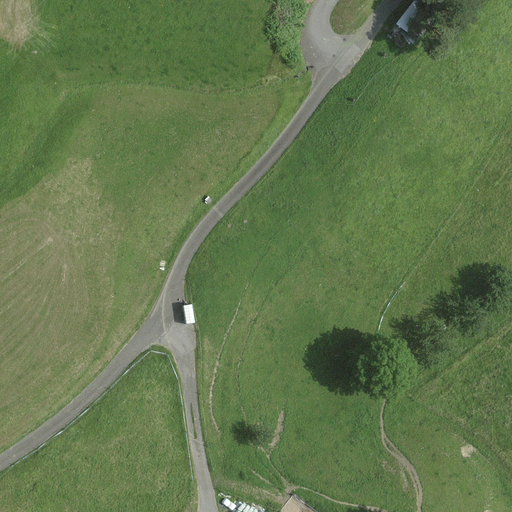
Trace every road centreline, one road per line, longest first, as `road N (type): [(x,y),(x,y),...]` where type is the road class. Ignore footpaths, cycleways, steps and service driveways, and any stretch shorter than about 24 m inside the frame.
road 1 (residential): [(399,0),(212,218),(146,338),(71,413),(0,464)]
road 2 (track): [(171,299),(209,511)]
